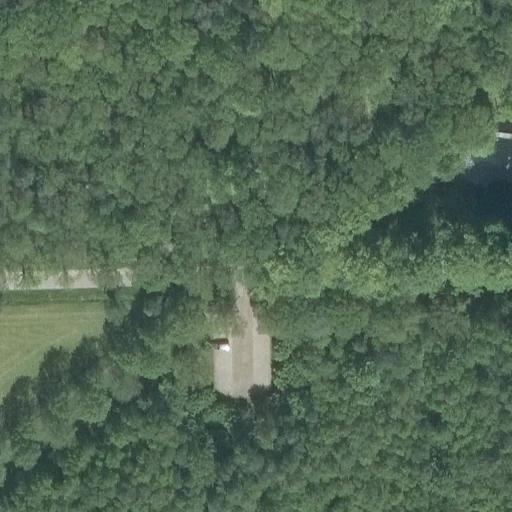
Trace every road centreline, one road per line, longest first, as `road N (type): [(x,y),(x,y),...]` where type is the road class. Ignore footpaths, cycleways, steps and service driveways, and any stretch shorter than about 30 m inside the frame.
road 1 (unclassified): [(511,269),(0,283)]
road 2 (track): [(193,279),(194,310),(0,446)]
